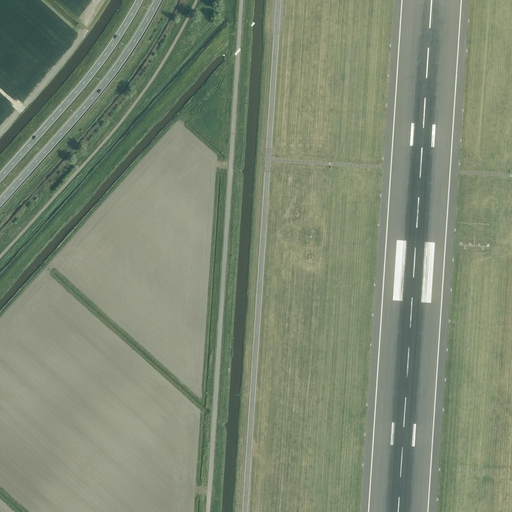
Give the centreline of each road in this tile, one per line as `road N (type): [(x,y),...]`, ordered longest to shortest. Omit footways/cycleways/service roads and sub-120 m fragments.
road 1 (trunk): [(0,202),(121,61),(157,0)]
road 2 (trunk): [(137,0),(99,60),(0,176)]
